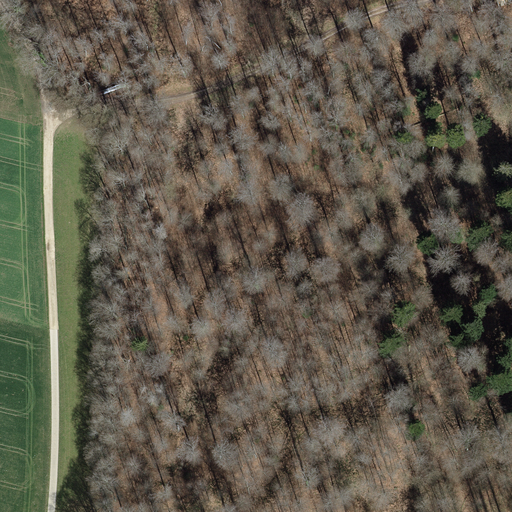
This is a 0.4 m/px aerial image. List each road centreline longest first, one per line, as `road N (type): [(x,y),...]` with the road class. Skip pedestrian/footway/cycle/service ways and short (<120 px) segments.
road 1 (track): [(0,4),(33,55),(49,120),(57,397),(50,511)]
road 2 (track): [(49,120),(205,91),(362,16),(415,0)]
